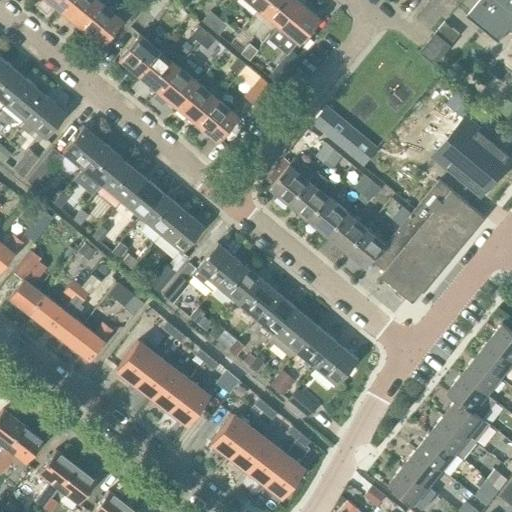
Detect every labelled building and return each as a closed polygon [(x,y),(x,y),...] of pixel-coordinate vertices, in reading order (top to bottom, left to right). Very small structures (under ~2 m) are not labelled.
[(62,9),(69,0),(48,0),(61,10),(62,9)] [(95,9),(102,1),(99,0),(69,0),(62,9),(61,10),(81,27),(95,9)] [(144,10),(151,0),(135,0),(134,1),(144,10)] [(153,18),(168,0),(151,0),(144,10),(153,18)] [(258,9),(265,0),(246,0),(258,9)] [(278,26),(298,1),(296,0),(265,0),(258,9),(278,26)] [(511,0),(478,0),(466,15),(498,42),(509,29),(511,31),(511,0)] [(95,9),(81,27),(101,43),(122,18),(102,1),(95,9)] [(298,1),(278,26),(298,42),(318,18),(298,1)] [(209,28),(218,18),(210,11),(201,21),(209,28)] [(218,18),(209,28),(217,35),(226,25),(218,18)] [(420,50),(419,51),(434,64),(435,64),(440,59),(460,34),(445,22),(445,21),(433,34),(427,41),(420,50)] [(198,42),(206,32),(198,25),(190,35),(198,42)] [(206,32),(198,42),(206,49),(214,39),(206,32)] [(137,75),(158,50),(138,34),(117,58),(137,75)] [(246,45),(235,37),(229,45),(248,60),(256,50),(248,43),(246,45)] [(185,41),(177,49),(184,55),(192,46),(185,41)] [(157,91),(177,66),(158,50),(137,75),(157,91)] [(278,85),(300,59),(289,50),(267,76),(278,85)] [(237,74),(245,65),(237,58),(229,67),(237,74)] [(0,99),(4,103),(25,78),(6,62),(0,68),(0,99)] [(176,107),(197,83),(177,66),(157,91),(176,107)] [(258,108),(274,89),(260,76),(243,96),(258,108)] [(19,125),(44,94),(25,78),(4,103),(23,119),(18,125),(19,125)] [(196,124),(216,99),(197,83),(176,107),(196,124)] [(457,88),(445,102),(463,118),(475,103),(457,88)] [(44,94),(19,125),(28,132),(32,127),(44,136),(65,111),(44,94)] [(216,99),(196,124),(216,140),(236,115),(216,99)] [(327,105),(312,123),(363,165),(378,147),(327,105)] [(482,194),(511,157),(511,155),(465,116),(434,154),(482,194)] [(82,168),(104,142),(84,126),(62,151),(82,168)] [(102,184),(123,158),(104,142),(82,168),(102,184)] [(324,162),(334,149),(326,143),(316,156),(324,162)] [(1,145),(0,146),(0,158),(4,162),(11,154),(1,145)] [(36,188),(60,157),(59,156),(61,153),(53,145),(25,180),(36,188)] [(22,177),(39,157),(28,148),(12,168),(22,177)] [(334,149),(324,162),(332,169),(342,156),(334,149)] [(314,174),(314,173),(294,157),(270,186),(290,203),(314,174)] [(121,200),(143,175),(123,158),(102,184),(121,200)] [(309,218),(328,195),(336,186),(317,170),(314,173),(314,174),(290,203),(309,218)] [(362,194),(373,181),(365,174),(354,187),(362,194)] [(141,217),(163,191),(143,175),(121,200),(141,217)] [(415,208),(460,245),(484,216),(439,179),(415,208)] [(373,181),(362,194),(358,199),(365,205),(380,188),(373,181)] [(161,233),(182,207),(163,191),(141,217),(148,222),(141,231),(154,242),(161,233)] [(59,208),(67,198),(61,192),(52,203),(59,208)] [(328,234),(347,211),(328,195),(309,218),(328,234)] [(182,207),(161,233),(182,250),(203,225),(182,207)] [(400,227),(411,213),(404,207),(392,221),(400,227)] [(413,302),(460,245),(415,208),(411,213),(400,227),(386,243),(372,260),(384,270),(380,275),(413,302)] [(79,225),(87,215),(80,209),(72,219),(79,225)] [(347,250),(366,227),(347,211),(328,234),(347,250)] [(36,243),(51,222),(37,212),(22,233),(36,243)] [(99,242),(107,231),(99,225),(91,235),(99,242)] [(372,260),(386,243),(366,227),(347,250),(367,266),(372,260)] [(0,240),(0,268),(14,252),(13,252),(21,242),(13,235),(4,245),(0,240)] [(118,258),(127,248),(120,241),(111,251),(118,258)] [(89,260),(93,255),(96,251),(85,242),(78,251),(89,260)] [(214,288),(237,260),(217,243),(195,268),(189,262),(162,294),(173,303),(189,283),(186,280),(193,272),(194,276),(209,288),(214,288)] [(69,245),(63,251),(67,255),(73,248),(69,245)] [(29,314),(44,293),(33,284),(46,267),(38,260),(40,258),(29,249),(12,271),(21,279),(7,297),(29,314)] [(159,292),(188,256),(180,249),(168,264),(164,261),(148,283),(159,292)] [(236,302),(257,276),(237,260),(214,288),(218,287),(236,302)] [(255,318),(277,293),(257,276),(236,302),(255,318)] [(72,280),(62,292),(71,298),(80,286),(72,280)] [(70,345),(86,325),(75,317),(83,306),(80,304),(92,287),(84,281),(80,286),(71,298),(63,307),(67,310),(50,330),(70,345)] [(124,307),(133,296),(117,282),(108,294),(124,307)] [(67,310),(63,307),(44,293),(29,314),(50,330),(67,310)] [(275,334),(297,309),(277,293),(255,318),(275,334)] [(206,332),(212,324),(202,316),(204,313),(196,307),(188,317),(206,332)] [(296,351),(317,326),(297,309),(275,334),(276,335),(271,340),(291,357),(296,351)] [(175,328),(166,320),(160,327),(170,335),(175,328)] [(86,325),(70,345),(88,359),(104,339),(103,339),(111,329),(101,322),(94,331),(86,325)] [(489,341),(511,358),(511,329),(504,323),(489,341)] [(215,340),(223,329),(216,324),(208,334),(215,340)] [(315,367),(336,342),(317,326),(296,351),(315,367)] [(175,328),(170,335),(179,342),(184,336),(175,328)] [(236,340),(228,350),(235,356),(244,346),(236,340)] [(137,341),(115,369),(132,383),(154,354),(137,341)] [(501,377),(511,363),(511,358),(489,341),(476,357),(501,377)] [(336,342),(315,367),(334,383),(355,358),(336,342)] [(199,348),(194,354),(203,362),(209,355),(199,348)] [(154,354),(132,383),(150,396),(172,368),(154,354)] [(209,355),(203,362),(212,370),(218,363),(209,355)] [(254,372),(263,362),(256,356),(247,366),(254,372)] [(488,394),(501,377),(476,357),(462,374),(488,394)] [(172,368),(150,396),(167,409),(189,381),(172,368)] [(282,395),(294,380),(281,369),(269,384),(282,395)] [(462,374),(449,390),(458,398),(458,397),(474,410),(486,416),(497,401),(488,394),(462,374)] [(189,381),(167,409),(185,423),(207,394),(189,381)] [(308,416),(316,406),(295,388),(286,399),(308,416)] [(458,399),(445,415),(476,442),(477,441),(491,425),(491,424),(484,418),(486,416),(474,410),(458,397),(458,398),(449,390),(449,391),(448,392),(458,399)] [(258,397),(253,404),(262,411),(267,405),(258,397)] [(267,405),(262,411),(271,419),(276,412),(267,405)] [(0,453),(22,424),(2,409),(0,411),(0,453)] [(232,413),(210,442),(227,455),(249,426),(232,413)] [(445,416),(431,433),(449,447),(456,452),(463,458),(476,442),(445,415),(445,416)] [(22,424),(0,453),(0,470),(12,454),(24,463),(42,440),(22,424)] [(291,425),(286,431),(295,439),(300,433),(291,425)] [(249,426),(227,455),(245,469),(267,440),(249,426)] [(300,433),(295,439),(304,447),(310,440),(300,433)] [(443,469),(456,452),(431,433),(418,449),(443,469)] [(267,440),(245,469),(262,482),(284,453),(267,440)] [(511,458),(511,460),(495,447),(490,454),(511,470),(511,458)] [(57,488),(76,465),(55,449),(37,472),(48,481),(33,500),(41,507),(50,496),(57,488)] [(429,485),(443,469),(418,449),(404,465),(429,485)] [(284,453),(262,482),(280,495),(280,496),(302,467),(284,453)] [(57,488),(64,493),(77,503),(95,480),(76,465),(57,488)] [(415,503),(429,485),(404,465),(390,483),(415,503)] [(494,484),(500,488),(507,478),(494,469),(487,478),(493,485),(494,484)] [(492,498),(500,488),(494,484),(493,485),(486,493),(492,498)] [(363,496),(367,499),(376,506),(384,496),(371,486),(368,489),(367,490),(363,496)] [(124,511),(129,506),(108,490),(90,511),(124,511)] [(340,494),(335,504),(340,507),(346,499),(340,494)] [(50,496),(41,507),(48,511),(56,502),(57,502),(50,496)] [(353,511),(358,507),(349,501),(340,511),(339,511),(353,511)]
